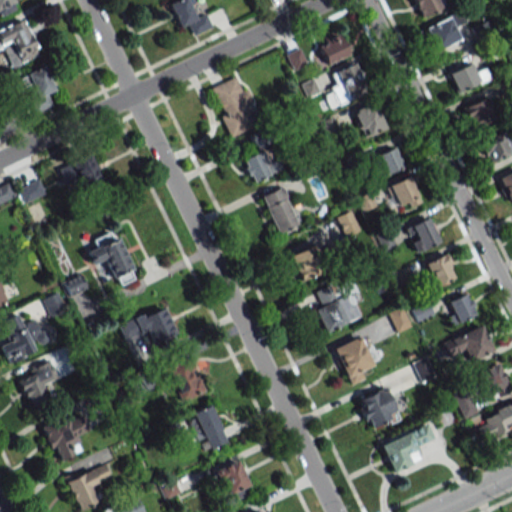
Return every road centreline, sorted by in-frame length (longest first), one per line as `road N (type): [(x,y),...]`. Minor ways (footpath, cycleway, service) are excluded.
road 1 (residential): [(332,511),(85,0)]
road 2 (residential): [(0,159),(326,0)]
road 3 (residential): [(511,306),(364,0)]
